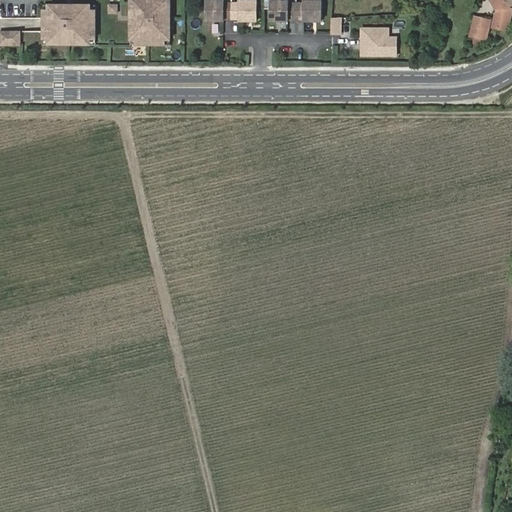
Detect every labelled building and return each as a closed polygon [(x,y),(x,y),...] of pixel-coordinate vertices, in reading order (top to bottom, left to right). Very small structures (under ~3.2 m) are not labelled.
[(135,0),(136,0),(130,0),(130,4),(130,35),(136,35),(136,44),(149,44),(165,44),(165,36),(170,36),(170,19),(170,1),(165,1),(164,0),(135,0)] [(224,0),(213,0),(206,0),(206,20),(223,20),(223,18),(231,19),(231,2),(224,2),(224,0)] [(288,1),(271,0),(270,20),(288,21),(288,19),(296,19),(296,3),(288,3),(288,1)] [(511,0),(490,0),(496,10),(492,28),(507,31),(511,11),(511,0)] [(240,1),(239,1),(239,3),(231,2),(231,19),(239,19),(239,21),(256,21),(257,1),(254,1),(240,1)] [(303,19),(303,21),(321,21),(321,1),(304,1),(304,3),(296,3),(296,19),(303,19)] [(87,4),(52,4),(52,10),(43,10),(43,18),(43,24),(43,32),(43,38),(51,39),(51,44),(68,44),(87,44),(87,38),(95,39),(95,10),(87,10),(87,4)] [(117,4),(109,4),(109,12),(117,12),(117,4)] [(486,40),(491,20),(475,17),(470,36),(476,37),(480,38),(486,40)] [(331,34),(341,34),(341,18),(332,19),(331,34)] [(389,29),(361,29),(361,57),(396,57),(396,44),(388,44),(389,29)] [(20,31),(0,31),(0,44),(20,44),(20,31)]
